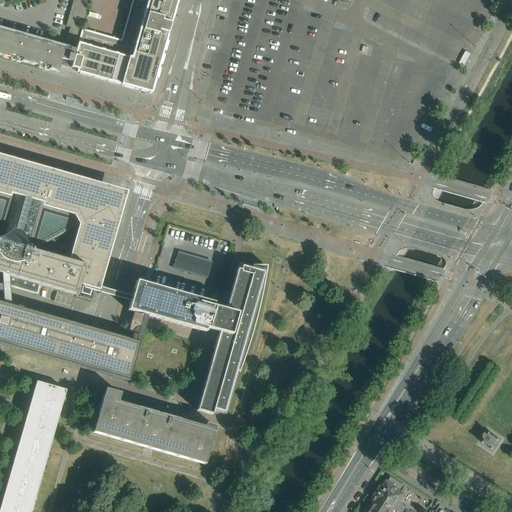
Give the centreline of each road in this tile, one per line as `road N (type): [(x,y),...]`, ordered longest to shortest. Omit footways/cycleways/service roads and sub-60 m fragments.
road 1 (tertiary): [(495,231),(164,139)]
road 2 (tertiary): [(156,162),(482,252)]
road 3 (secondary): [(482,252),(325,511)]
road 4 (secondary): [(389,427),(498,256)]
road 5 (tertiary): [(164,139),(0,93)]
road 6 (tertiary): [(0,119),(156,162)]
road 7 (unclassified): [(164,139),(202,0)]
road 8 (residential): [(511,510),(400,434)]
